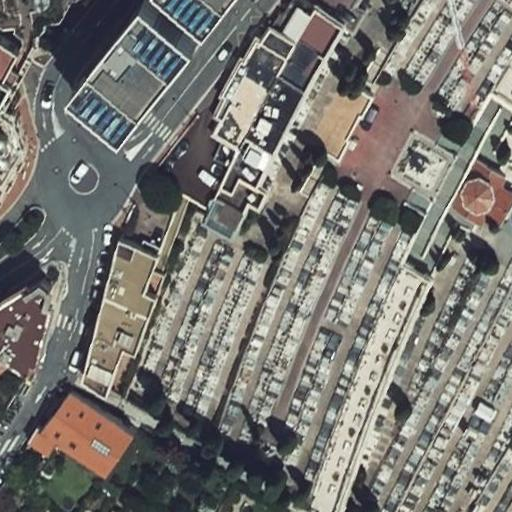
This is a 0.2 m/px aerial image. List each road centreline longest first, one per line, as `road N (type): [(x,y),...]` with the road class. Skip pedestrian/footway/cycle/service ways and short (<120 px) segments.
road 1 (tertiary): [(258,0),(115,167)]
road 2 (residential): [(87,260),(59,369),(0,458)]
road 3 (tertiary): [(71,150),(54,118),(60,80),(120,0)]
